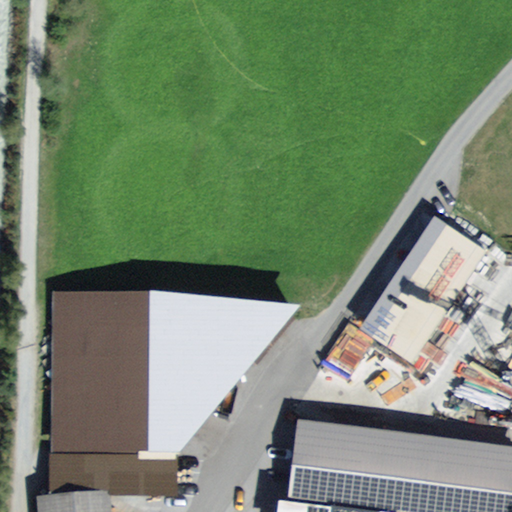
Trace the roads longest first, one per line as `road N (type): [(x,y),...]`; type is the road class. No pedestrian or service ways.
road 1 (residential): [(206,511),(351,290),(511,76)]
road 2 (track): [(38,0),(23,511)]
